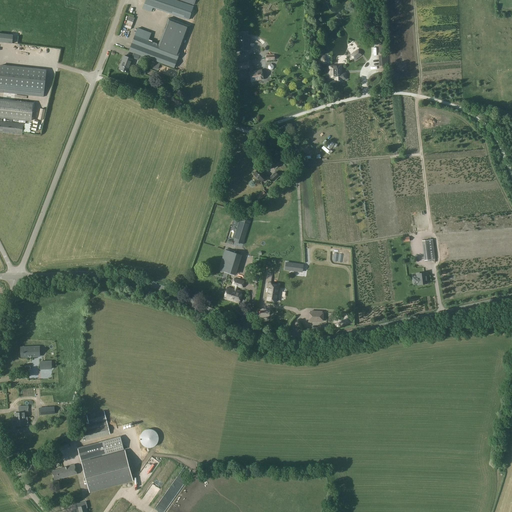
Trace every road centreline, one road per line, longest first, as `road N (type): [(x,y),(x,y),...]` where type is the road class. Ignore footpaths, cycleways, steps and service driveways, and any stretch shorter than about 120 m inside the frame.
road 1 (tertiary): [(15,277),(120,274),(247,330),(309,340),(511,296)]
road 2 (track): [(225,123),(248,133),(358,96),(414,94),(478,117),(511,176)]
road 3 (unclassified): [(15,277),(122,0)]
road 4 (track): [(225,123),(96,77)]
